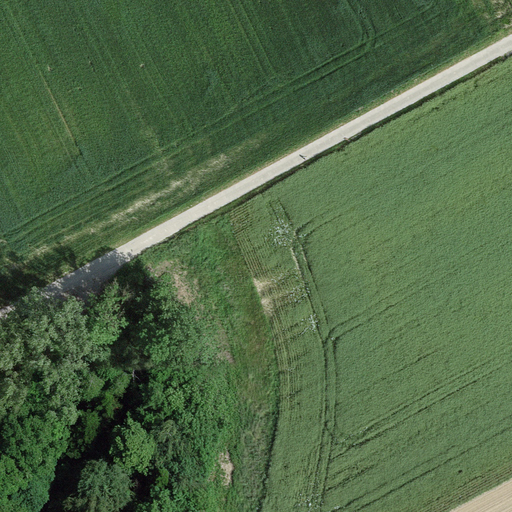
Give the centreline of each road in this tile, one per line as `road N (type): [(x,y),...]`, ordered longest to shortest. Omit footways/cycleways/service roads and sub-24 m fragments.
road 1 (track): [(511,45),(69,288),(0,315)]
road 2 (track): [(50,511),(70,434),(69,288)]
